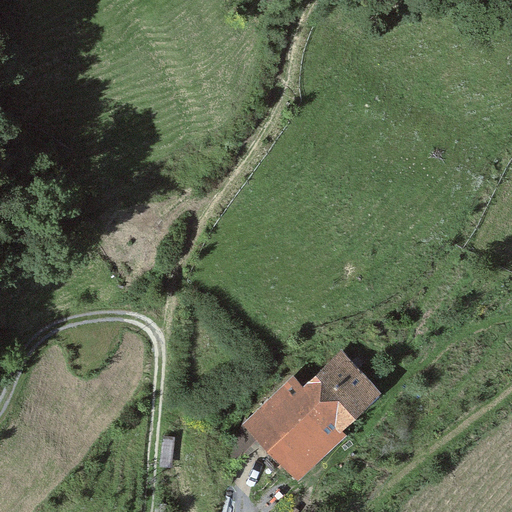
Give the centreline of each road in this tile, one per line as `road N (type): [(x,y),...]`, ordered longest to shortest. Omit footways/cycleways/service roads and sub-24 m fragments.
road 1 (track): [(160,344),(152,328),(132,321),(99,318),(51,330),(26,355),(0,408)]
road 2 (track): [(363,511),(390,482),(511,392)]
road 3 (track): [(145,511),(160,344)]
